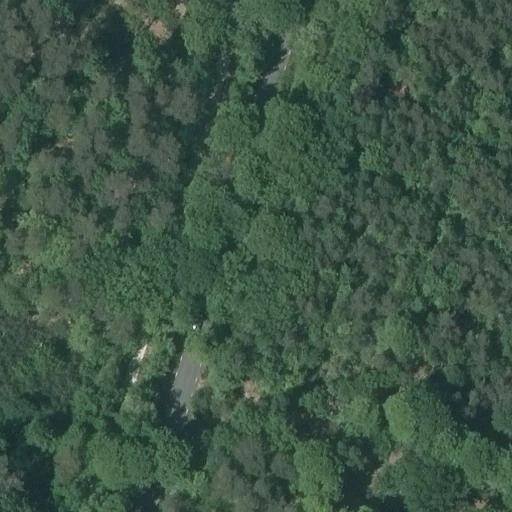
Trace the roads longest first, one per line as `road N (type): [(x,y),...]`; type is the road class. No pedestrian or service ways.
road 1 (tertiary): [(138,511),(298,0)]
road 2 (unknown): [(90,0),(216,84)]
